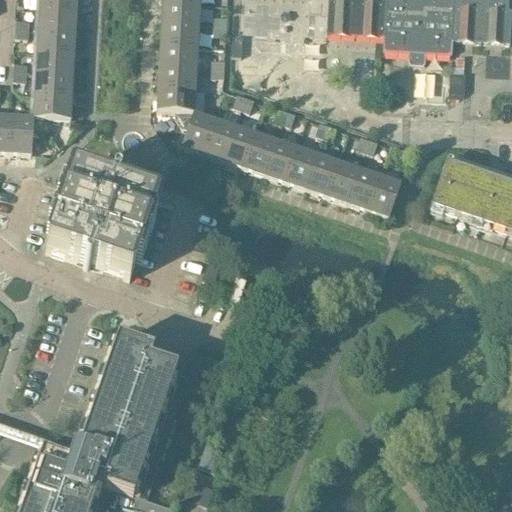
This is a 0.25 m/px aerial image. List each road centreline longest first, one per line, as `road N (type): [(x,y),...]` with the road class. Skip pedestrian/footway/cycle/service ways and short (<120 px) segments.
road 1 (residential): [(0,478),(50,406),(90,295)]
road 2 (residential): [(234,345),(90,295)]
road 3 (residential): [(511,132),(380,128)]
